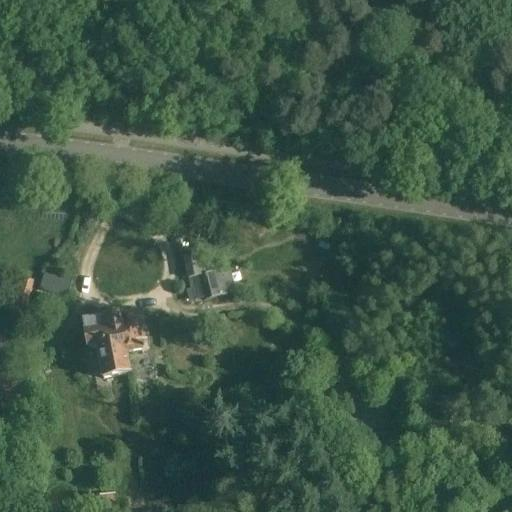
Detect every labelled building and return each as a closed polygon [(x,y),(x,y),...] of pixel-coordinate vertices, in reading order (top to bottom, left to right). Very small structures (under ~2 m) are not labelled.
[(228,271),(190,279),(196,304),(234,295),(228,271)] [(24,280),(17,305),(26,307),(34,282),(24,280)] [(141,311),(84,322),(89,349),(97,348),(103,380),(132,374),(129,356),(149,352),(141,311)] [(14,373),(0,377),(0,404),(21,398),(14,373)] [(119,511),(117,496),(92,501),(94,511),(119,511)]
